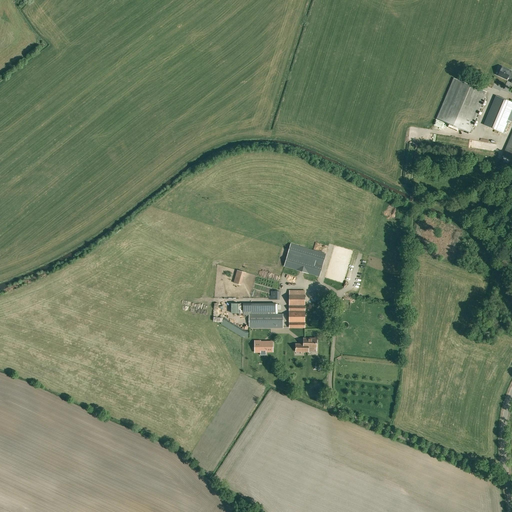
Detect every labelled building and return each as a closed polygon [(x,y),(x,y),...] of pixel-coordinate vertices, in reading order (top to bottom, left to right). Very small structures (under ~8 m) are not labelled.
[(502,67),(498,75),(507,79),(508,77),(511,79),(511,80),(511,83),(511,71),(502,67)] [(487,92),(454,78),(436,119),(449,125),(448,127),(451,129),(452,126),(470,133),(487,92)] [(511,112),(511,102),(496,96),(484,125),(504,133),(511,112)] [(511,133),(503,155),(511,159),(511,133)] [(506,194),(506,193),(510,182),(503,180),(500,192),(506,194)] [(291,244),(285,266),(319,276),(326,254),(291,244)] [(241,286),(244,273),(238,271),(234,284),(241,286)] [(277,282),(278,276),(266,273),(264,280),(277,282)] [(280,291),(270,291),(270,300),(280,300),(280,291)] [(289,328),(297,328),(305,328),(305,323),(305,312),(305,311),(305,306),(305,293),(289,293),(289,306),(289,311),(289,328)] [(274,313),(274,302),(241,302),(241,315),(248,315),(248,328),(265,328),(265,332),(282,331),(282,313),(274,313)] [(305,339),(304,344),(296,344),(296,351),(308,351),(308,347),(317,348),(317,339),(305,339)] [(266,350),(266,351),(272,351),(272,347),(273,347),(273,342),(266,342),(266,343),(260,343),(260,341),(255,341),(255,352),(260,352),(260,350),(265,350),(266,350)]
